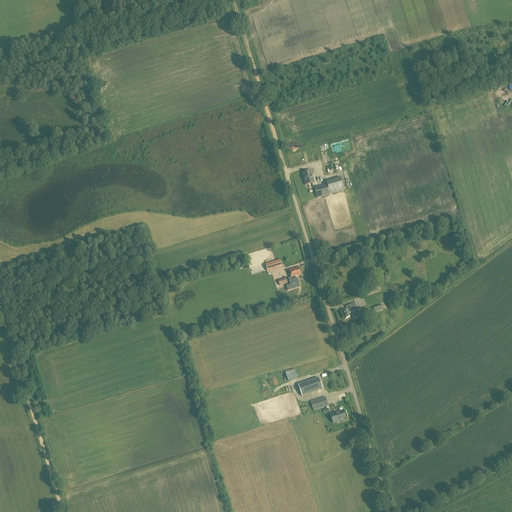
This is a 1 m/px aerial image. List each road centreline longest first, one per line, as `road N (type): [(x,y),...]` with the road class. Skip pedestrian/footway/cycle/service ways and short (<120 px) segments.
road 1 (unclassified): [(389,511),(287,176)]
road 2 (track): [(0,304),(63,511)]
road 3 (track): [(287,176),(234,0)]
